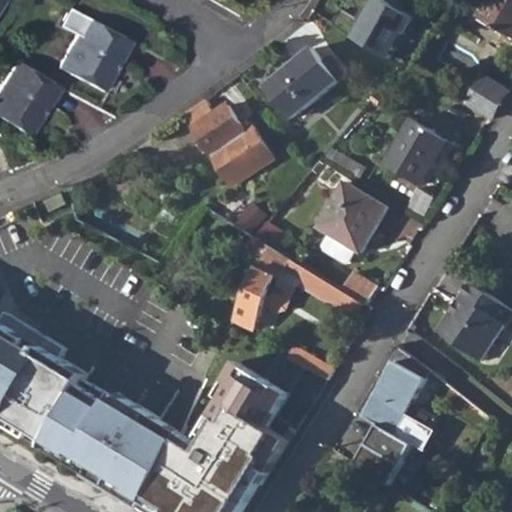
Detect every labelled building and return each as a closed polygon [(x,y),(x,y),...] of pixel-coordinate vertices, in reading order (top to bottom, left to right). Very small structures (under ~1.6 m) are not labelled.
[(398,57),(420,14),(393,0),(353,0),(339,26),(398,57)] [(511,0),(491,0),(481,17),(511,37),(511,0)] [(84,16),(56,66),(100,90),(127,39),(84,16)] [(314,49),(267,85),(293,119),(340,82),(314,49)] [(14,59),(0,81),(0,118),(27,135),(57,87),(14,59)] [(487,75),(469,103),(495,116),(511,91),(487,75)] [(233,185),(277,157),(254,125),(246,131),(229,105),(215,114),(207,100),(187,112),(233,185)] [(423,186),(451,142),(415,119),(387,163),(423,186)] [(363,253),(391,208),(349,183),(321,228),(334,236),(363,253)] [(48,201),(53,211),(69,203),(63,193),(48,201)] [(280,250),(289,234),(270,222),(259,237),(280,250)] [(330,253),(350,266),(356,264),(363,253),(334,236),(328,246),(330,253)] [(268,307),(281,313),(288,310),(298,287),(285,278),(290,271),(307,282),(304,286),(336,306),(345,290),(280,250),(259,237),(251,249),(245,255),(262,266),(261,267),(237,321),(257,331),(268,307)] [(285,278),(298,287),(304,286),(307,282),(290,271),(285,278)] [(358,271),(345,290),(369,305),(381,286),(358,271)] [(511,309),(470,280),(436,330),(479,360),(511,312),(511,309)] [(0,410),(5,414),(1,420),(46,448),(50,441),(88,380),(91,375),(62,357),(67,348),(7,311),(1,320),(0,319),(0,410)] [(399,361),(430,380),(435,371),(405,349),(399,361)] [(306,366),(331,380),(337,369),(313,356),(306,366)] [(154,493),(149,503),(163,511),(248,511),(298,436),(272,423),(294,392),(242,360),(219,394),(225,400),(203,429),(211,438),(206,450),(182,440),(171,465),(166,475),(156,495),(154,493)] [(399,361),(367,417),(378,423),(381,425),(399,435),(430,380),(399,361)] [(88,380),(50,441),(74,456),(71,461),(123,494),(127,488),(149,503),(154,493),(156,495),(166,475),(171,465),(182,440),(185,433),(118,392),(115,397),(88,380)] [(358,465),(381,425),(378,423),(355,463),(358,465)] [(393,487),(405,466),(416,446),(399,435),(381,425),(358,465),(393,487)]
